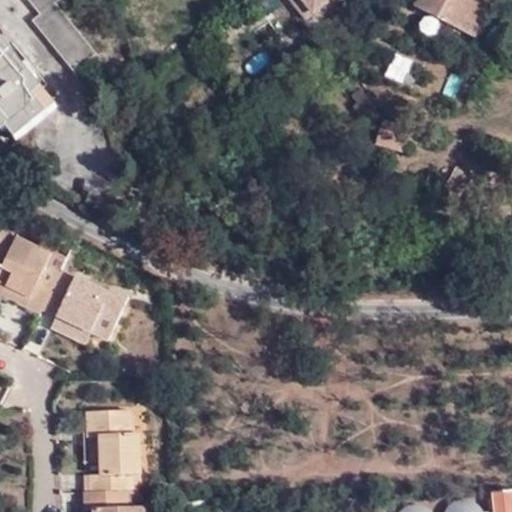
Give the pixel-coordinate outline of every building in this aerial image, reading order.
[(73,68),(95,49),(54,0),(27,0),(37,11),(30,17),(73,68)] [(303,0),(299,3),(308,15),(326,0),(303,0)] [(488,0),(416,0),(415,3),(472,33),(488,0)] [(357,13),(337,29),(346,40),(366,24),(357,13)] [(54,102),(38,83),(23,65),(0,37),(0,119),(13,136),(54,102)] [(394,54),(386,75),(404,82),(412,60),(394,54)] [(23,65),(38,83),(44,80),(29,60),(23,65)] [(409,115),(378,106),(369,138),(399,148),(409,115)] [(466,171),(453,161),(430,191),(444,202),(466,171)] [(39,306),(59,266),(45,260),(49,250),(15,234),(1,261),(0,260),(0,293),(37,311),(39,306)] [(59,266),(63,257),(49,250),(45,260),(59,266)] [(111,289),(59,266),(39,306),(54,314),(91,332),(107,340),(130,295),(112,286),(111,289)] [(86,342),(91,332),(54,314),(50,326),(86,342)] [(86,490),(126,488),(132,488),(132,473),(141,473),(140,432),(131,432),(131,407),(85,410),(85,436),(95,436),(96,472),(86,473),(86,490)] [(86,490),(81,491),(81,507),(89,506),(88,511),(142,511),(142,504),(127,505),(126,488),(86,490)] [(511,511),(511,498),(478,502),(479,511),(511,511)]
